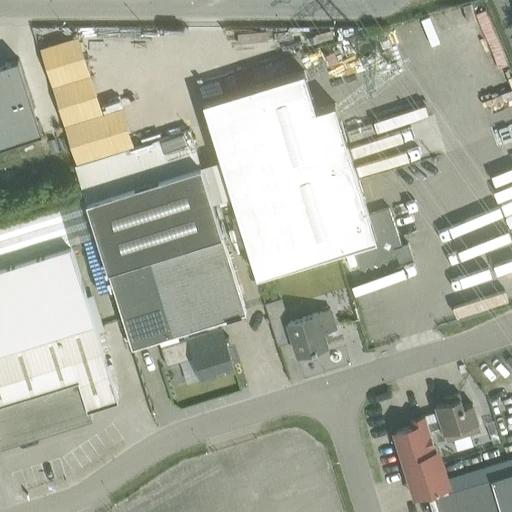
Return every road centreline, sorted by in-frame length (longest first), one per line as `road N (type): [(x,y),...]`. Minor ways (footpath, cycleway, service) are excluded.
road 1 (unclassified): [(42,511),(199,426),(332,388)]
road 2 (unclassified): [(0,5),(247,2)]
road 3 (unclassified): [(332,388),(511,329)]
road 4 (unclassified): [(247,2),(377,0)]
road 5 (unclassified): [(369,511),(332,388)]
